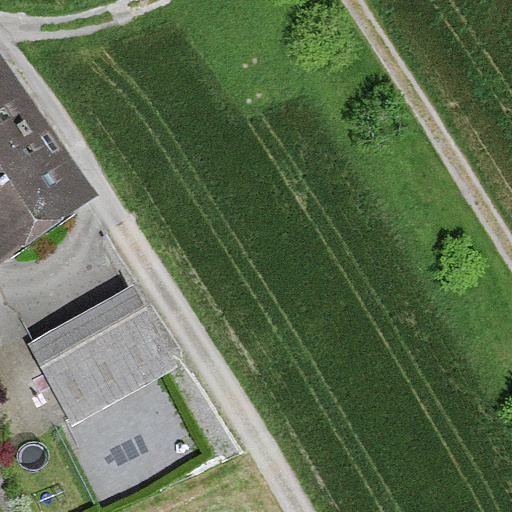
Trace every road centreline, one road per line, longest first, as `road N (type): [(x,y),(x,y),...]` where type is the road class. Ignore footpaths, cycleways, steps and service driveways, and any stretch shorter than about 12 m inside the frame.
road 1 (track): [(353,0),(511,258)]
road 2 (track): [(0,29),(79,24),(147,0)]
